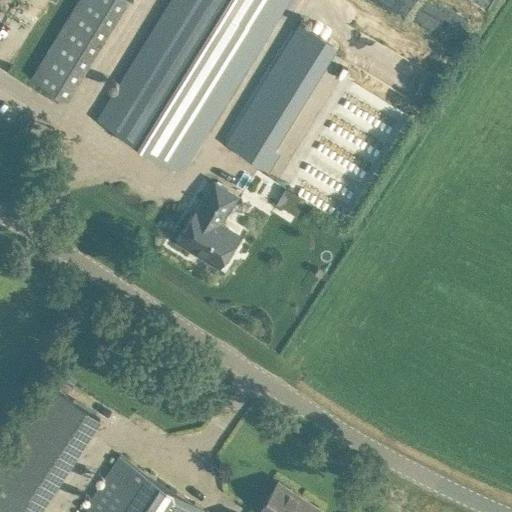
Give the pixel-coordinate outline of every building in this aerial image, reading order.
[(98,0),(44,0),(17,45),(6,63),(63,99),(75,81),(118,12),(98,0)] [(172,0),(99,120),(182,171),(287,0),(172,0)] [(260,164),(303,94),(270,74),(226,143),(260,164)] [(236,196),(215,183),(205,200),(208,202),(202,212),(197,209),(178,239),(194,249),(196,246),(221,261),(237,234),(219,223),(236,196)] [(297,216),(307,199),(294,191),(293,192),(286,188),(277,204),(297,216)] [(68,372),(61,383),(68,388),(76,377),(68,372)] [(41,402),(0,463),(0,473),(45,502),(100,417),(64,393),(53,410),(41,402)] [(209,511),(123,456),(86,511),(209,511)] [(315,511),(319,506),(278,480),(257,511),(315,511)]
